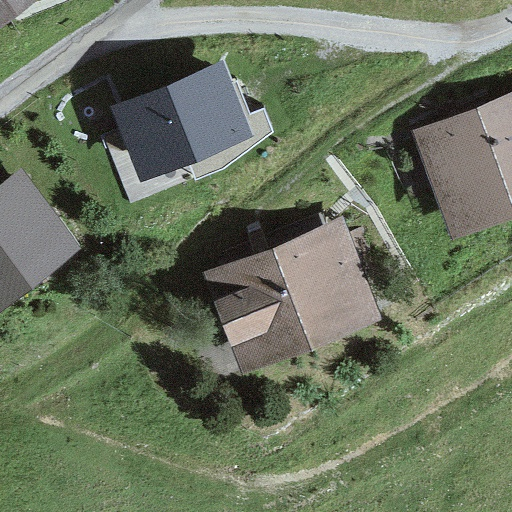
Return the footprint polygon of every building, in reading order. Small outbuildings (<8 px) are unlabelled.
[(0,0),(0,9),(12,0),(0,0)] [(242,117),(219,62),(122,103),(145,158),(242,117)] [(511,104),(424,140),(457,223),(511,201),(511,104)] [(0,191),(0,296),(68,244),(17,178),(0,191)] [(244,360),(370,312),(337,227),(211,275),(244,360)]
